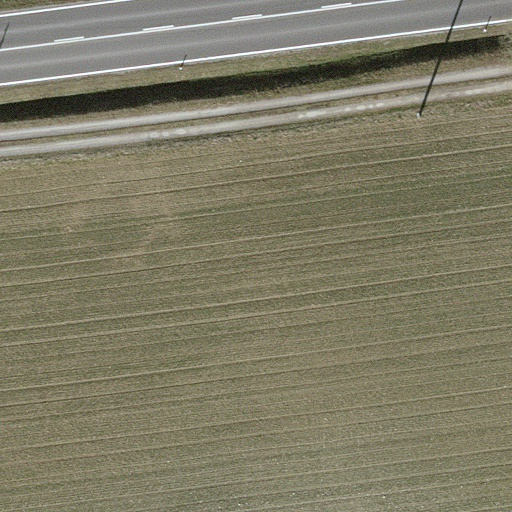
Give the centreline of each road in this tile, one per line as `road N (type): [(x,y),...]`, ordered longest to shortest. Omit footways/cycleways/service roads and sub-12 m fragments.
road 1 (track): [(0,137),(330,102),(511,73)]
road 2 (secondary): [(439,0),(0,56)]
